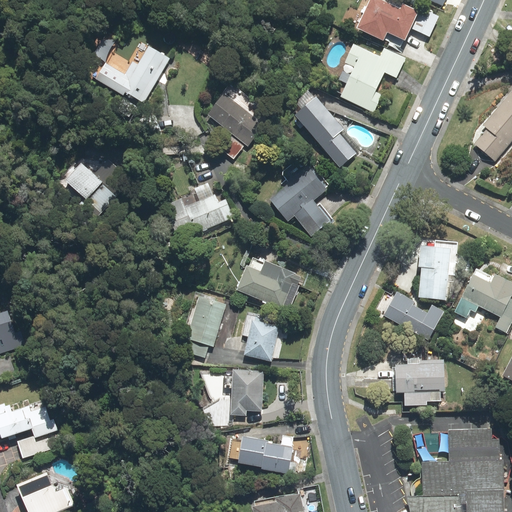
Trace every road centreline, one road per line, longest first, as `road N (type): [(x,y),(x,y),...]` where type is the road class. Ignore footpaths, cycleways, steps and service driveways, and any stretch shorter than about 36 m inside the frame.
road 1 (residential): [(404,172),(327,354),(352,511)]
road 2 (residential): [(482,0),(404,172)]
road 3 (residential): [(511,227),(404,172)]
